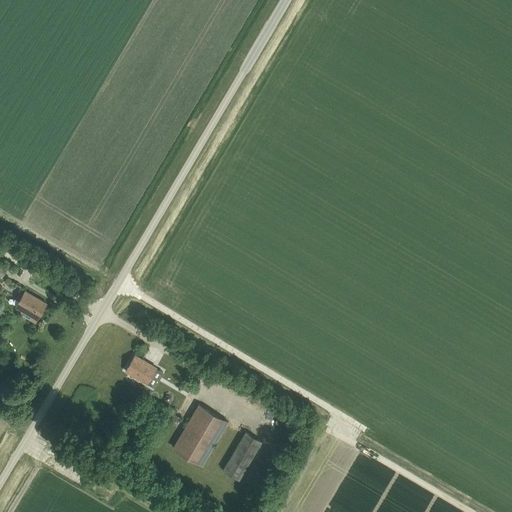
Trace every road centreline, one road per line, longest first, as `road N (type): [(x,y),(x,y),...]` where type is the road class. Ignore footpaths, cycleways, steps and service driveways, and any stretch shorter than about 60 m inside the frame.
road 1 (unclassified): [(0,481),(285,0)]
road 2 (track): [(278,511),(327,431),(465,511)]
road 3 (track): [(28,433),(158,511)]
